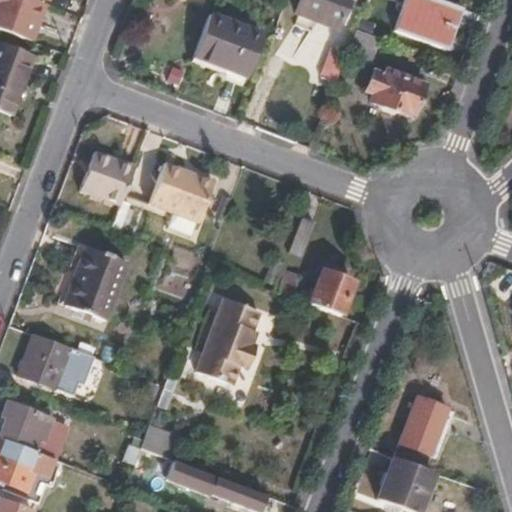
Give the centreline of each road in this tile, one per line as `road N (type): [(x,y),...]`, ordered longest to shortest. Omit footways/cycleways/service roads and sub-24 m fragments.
road 1 (residential): [(368,196),(79,85)]
road 2 (residential): [(404,286),(319,511)]
road 3 (residential): [(79,85),(0,294)]
road 4 (residential): [(457,288),(511,473)]
road 5 (residential): [(457,157),(511,12)]
